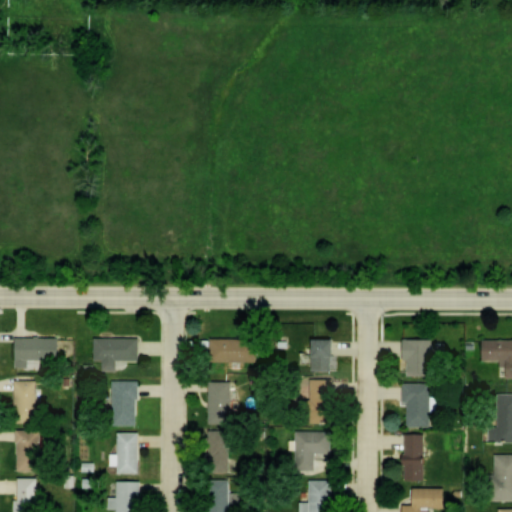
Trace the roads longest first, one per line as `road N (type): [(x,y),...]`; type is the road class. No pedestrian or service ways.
road 1 (secondary): [(511,297),(0,297)]
road 2 (residential): [(173,511),(171,297)]
road 3 (residential): [(368,511),(369,297)]
